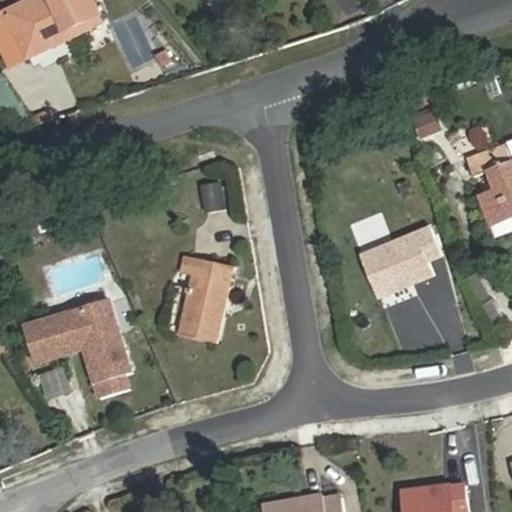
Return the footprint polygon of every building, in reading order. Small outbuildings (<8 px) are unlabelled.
[(69,24),(100,9),(95,0),(33,0),(7,12),(0,15),(0,43),(10,65),(28,56),(73,34),(69,24)] [(69,24),(73,34),(105,18),(100,9),(69,24)] [(157,51),(161,60),(170,56),(166,47),(157,51)] [(421,140),(444,132),(436,108),(413,116),(421,140)] [(492,222),(511,214),(511,161),(506,146),(470,159),(476,175),(489,170),(496,191),(482,196),(492,222)] [(222,183),(203,185),(206,211),(226,208),(222,183)] [(511,227),(511,214),(492,222),(496,233),(511,227)] [(436,278),(435,273),(431,263),(443,259),(432,230),(364,255),(380,295),(408,284),(410,287),(436,278)] [(194,275),(181,333),(220,341),(236,267),(185,257),(181,273),(194,275)] [(479,277),(469,283),(494,322),(503,317),(479,277)] [(79,313),(89,349),(103,398),(132,390),(128,374),(135,373),(115,303),(79,313)] [(78,352),(89,349),(79,313),(68,315),(78,352)] [(406,492),(408,511),(471,511),(467,484),(406,492)] [(267,504),(268,511),(345,511),(343,496),(331,498),(330,494),(267,504)]
